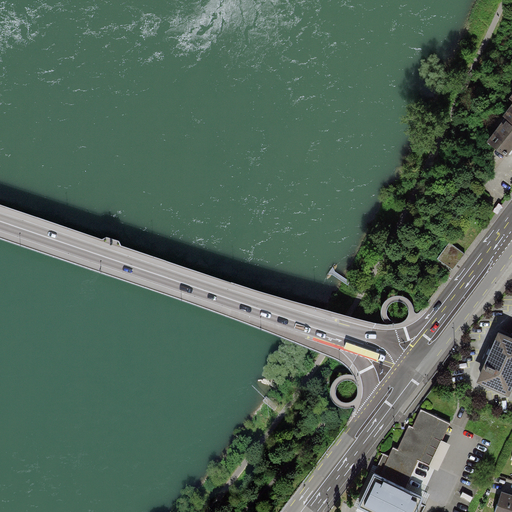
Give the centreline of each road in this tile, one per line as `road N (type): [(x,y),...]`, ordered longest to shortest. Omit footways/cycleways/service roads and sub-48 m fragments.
road 1 (primary): [(0,222),(249,306)]
road 2 (primary): [(427,357),(499,263),(508,235)]
road 3 (primary): [(372,336),(249,306)]
